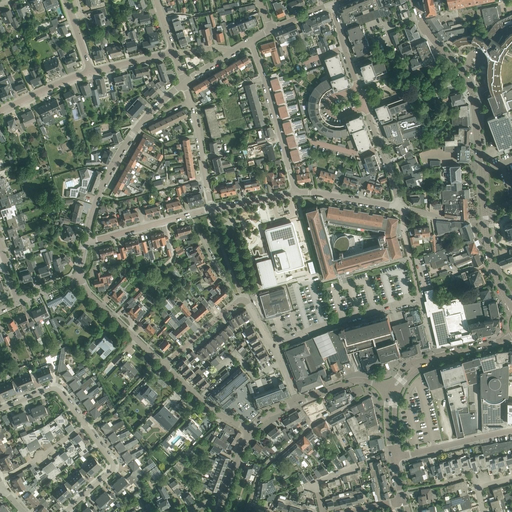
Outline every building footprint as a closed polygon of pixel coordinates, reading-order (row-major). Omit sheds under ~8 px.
[(38,3),(36,0),(33,0),(30,1),(33,9),(37,8),(39,12),(45,10),(42,2),(38,3)] [(45,0),(46,0),(43,2),(46,9),(57,5),(55,1),(57,1),(56,0),(45,0)] [(85,1),(86,5),(89,5),(90,5),(91,8),(91,9),(105,6),(104,2),(99,3),(98,0),(86,0),(86,1),(85,1)] [(137,4),(138,8),(141,7),(145,6),(143,0),(128,0),(129,3),(130,6),(133,5),(135,5),(137,4)] [(295,0),(294,1),(294,0),(288,3),(291,11),(298,8),(297,6),(305,3),(304,0),(295,0)] [(342,17),(343,22),(345,21),(353,18),(351,15),(353,14),(362,11),(363,15),(365,14),(369,12),(368,8),(373,6),(375,10),(376,10),(378,9),(375,0),(357,0),(354,1),(349,3),(349,4),(341,7),(341,9),(339,10),(342,17)] [(375,0),(378,9),(387,6),(389,9),(397,6),(397,5),(406,2),(405,0),(375,0)] [(423,0),(425,8),(426,14),(437,12),(436,9),(439,8),(440,8),(439,1),(442,2),(442,0),(423,0)] [(281,1),(278,3),(277,2),(273,4),(279,17),(285,15),(283,10),(287,9),(286,6),(284,6),(283,4),(282,5),(281,1)] [(408,7),(406,2),(397,5),(397,6),(399,10),(400,10),(401,12),(398,13),(401,19),(406,17),(406,16),(410,15),(408,9),(407,7),(408,7)] [(497,19),(500,18),(499,18),(496,5),(482,9),(485,25),(492,23),(493,23),(494,21),(495,20),(497,19)] [(25,6),(16,9),(17,11),(18,14),(19,16),(22,15),(23,16),(26,15),(25,14),(28,12),(25,6)] [(378,9),(381,16),(387,14),(387,16),(391,14),(389,9),(387,6),(378,9)] [(97,23),(100,22),(101,27),(106,25),(104,21),(103,15),(106,15),(104,8),(92,11),(93,16),(95,16),(97,23)] [(457,8),(440,11),(441,16),(449,14),(450,18),(459,16),(457,8)] [(4,12),(2,13),(4,17),(3,17),(5,24),(11,21),(14,28),(19,25),(18,22),(16,16),(13,18),(10,10),(8,10),(8,9),(3,11),(4,12)] [(150,23),(150,22),(148,14),(144,15),(143,11),(132,14),(134,22),(140,21),(141,24),(146,23),(150,23)] [(249,15),(250,16),(247,17),(251,26),(258,24),(257,20),(260,19),(257,12),(249,15)] [(333,20),(332,20),(329,13),(320,16),(323,24),(329,21),(331,26),(335,25),(333,20)] [(511,13),(511,15),(508,16),(504,18),(501,19),(498,21),(495,23),(493,26),(491,29),(503,26),(502,22),(503,21),(509,19),(510,18),(511,16),(511,13)] [(345,21),(348,28),(350,33),(348,34),(351,40),(353,44),(352,45),(355,51),(356,51),(358,56),(359,58),(371,54),(370,51),(368,46),(370,46),(367,39),(365,35),(366,35),(363,28),(362,29),(360,24),(367,21),(365,14),(363,15),(353,18),(345,21)] [(181,23),(178,16),(171,18),(174,25),(181,23)] [(436,16),(430,17),(425,19),(435,33),(443,27),(448,26),(446,23),(442,25),(436,16)] [(452,42),(452,43),(453,43),(454,43),(455,43),(456,45),(457,45),(457,46),(458,46),(459,46),(459,45),(461,44),(462,44),(463,43),(467,42),(470,42),(472,43),(473,43),(477,44),(480,46),(481,46),(482,47),(484,50),(485,51),(483,53),(486,56),(488,56),(487,58),(487,59),(486,62),(486,63),(486,64),(486,65),(486,66),(486,67),(486,68),(486,69),(486,70),(486,71),(486,72),(486,73),(486,74),(486,75),(486,76),(486,77),(486,78),(486,79),(486,80),(486,81),(486,82),(487,82),(487,83),(487,84),(487,85),(487,86),(487,87),(488,87),(489,89),(486,91),(484,93),(483,93),(483,94),(483,95),(483,96),(483,97),(483,98),(484,98),(484,99),(485,99),(486,99),(489,98),(490,100),(491,102),(491,104),(492,105),(495,113),(495,115),(488,118),(489,122),(490,121),(491,124),(492,126),(491,127),(492,130),(494,134),(495,134),(496,136),(497,139),(495,139),(497,143),(499,149),(500,149),(504,147),(505,151),(510,149),(509,148),(511,146),(511,118),(511,117),(509,111),(508,108),(511,107),(511,83),(511,84),(503,87),(502,86),(501,82),(501,77),(500,74),(500,72),(500,71),(500,67),(501,62),(504,54),(505,55),(506,52),(505,52),(507,49),(509,46),(510,44),(511,43),(511,42),(511,16),(510,18),(510,21),(504,22),(505,25),(503,26),(491,29),(483,39),(476,36),(470,35),(462,36),(457,38),(453,41),(452,41),(452,42)] [(241,20),(242,22),(241,22),(244,29),(251,26),(247,17),(241,20)] [(309,19),(310,21),(310,20),(313,30),(320,28),(319,25),(320,25),(316,17),(309,19)] [(57,18),(52,20),(51,20),(53,26),(54,26),(59,24),(57,18)] [(308,20),(302,23),(306,33),(313,30),(310,20),(310,21),(309,19),(308,20)] [(227,32),(227,29),(228,28),(231,35),(238,32),(235,25),(234,22),(226,25),(225,22),(222,23),(224,33),(227,32)] [(244,29),(241,22),(235,25),(238,32),(244,29)] [(182,26),(181,23),(174,25),(176,32),(185,29),(184,25),(182,26)] [(212,34),(211,27),(211,26),(210,23),(208,24),(204,24),(205,28),(201,29),(202,34),(205,44),(211,43),(210,39),(212,39),(211,34),(212,34)] [(415,23),(405,27),(410,41),(420,37),(415,23)] [(54,26),(56,31),(58,30),(61,36),(63,35),(68,33),(65,25),(60,26),(59,24),(54,26)] [(292,37),(293,40),(296,39),(299,38),(298,35),(299,34),(299,33),(298,31),(298,30),(297,28),(295,24),(288,27),(292,37)] [(443,27),(435,33),(440,41),(443,38),(445,41),(451,39),(459,36),(465,35),(464,28),(445,32),(444,30),(452,28),(451,28),(457,26),(457,24),(454,24),(449,26),(448,26),(443,27)] [(217,29),(217,33),(215,33),(217,41),(224,40),(221,25),(217,26),(217,29)] [(154,33),(152,26),(145,27),(147,34),(148,34),(149,40),(142,42),(143,49),(155,46),(154,43),(158,42),(157,39),(158,38),(157,32),(154,33)] [(331,33),(329,26),(324,27),(326,32),(323,33),(325,38),(328,37),(327,35),(331,33)] [(284,37),(283,38),(284,40),(285,40),(286,41),(288,40),(288,38),(292,37),(288,27),(281,30),(284,37)] [(185,29),(176,32),(178,39),(189,36),(188,36),(186,29),(185,29)] [(126,42),(125,39),(122,40),(123,48),(126,47),(128,51),(137,48),(134,38),(136,37),(134,30),(129,31),(130,32),(128,32),(127,34),(128,37),(130,38),(131,38),(132,41),(126,42)] [(284,37),(281,30),(275,33),(279,43),(282,41),(283,42),(286,41),(285,40),(284,40),(283,38),(284,37)] [(48,37),(47,34),(46,32),(36,36),(38,41),(48,37)] [(181,46),(188,44),(187,42),(190,41),(189,36),(178,39),(181,46)] [(99,37),(95,38),(96,45),(103,44),(103,43),(102,39),(99,40),(99,37)] [(305,37),(300,39),(302,47),(303,46),(303,48),(308,47),(305,38),(305,37)] [(436,60),(427,40),(416,45),(417,45),(411,47),(413,52),(414,51),(416,56),(419,55),(420,57),(416,59),(415,58),(410,60),(412,63),(411,64),(413,69),(423,65),(431,62),(436,60)] [(61,57),(65,56),(59,41),(55,42),(61,57)] [(261,45),(263,53),(271,51),(275,64),(280,62),(277,50),(274,41),(261,45)] [(401,43),(399,44),(396,45),(401,57),(413,52),(411,47),(410,44),(403,47),(401,43)] [(114,55),(117,55),(122,54),(120,45),(112,47),(112,46),(106,47),(107,53),(110,52),(111,57),(115,56),(114,55)] [(97,52),(93,53),(95,61),(104,59),(104,57),(103,54),(103,55),(102,52),(102,50),(97,51),(97,52)] [(74,52),(69,54),(70,58),(65,60),(68,66),(76,63),(75,60),(77,59),(75,56),(76,56),(74,52)] [(334,78),(331,79),(331,78),(331,77),(325,62),(323,63),(327,75),(328,78),(332,88),(334,87),(335,89),(338,88),(347,84),(347,83),(348,82),(348,83),(349,82),(346,75),(346,73),(345,73),(343,67),(340,60),(338,54),(336,54),(333,55),(333,54),(329,55),(325,57),(325,59),(327,59),(329,64),(331,71),(334,78)] [(252,65),(246,55),(241,59),(244,64),(246,67),(248,70),(250,69),(249,67),(252,65)] [(374,76),(376,75),(376,76),(377,75),(375,68),(373,64),(371,57),(362,60),(362,61),(364,64),(361,65),(362,68),(363,68),(363,69),(366,77),(367,77),(368,78),(374,76)] [(62,69),(59,62),(57,59),(44,64),(48,75),(62,69)] [(244,64),(241,59),(235,62),(239,67),(244,64)] [(387,71),(384,61),(378,62),(382,73),(387,71)] [(21,71),(27,68),(25,62),(18,65),(21,71)] [(158,74),(166,71),(165,69),(163,62),(160,63),(159,63),(157,64),(159,69),(157,69),(158,74)] [(239,67),(235,62),(230,65),(234,70),(239,67)] [(373,64),(375,68),(377,75),(382,73),(378,62),(373,64)] [(234,70),(230,65),(225,68),(228,74),(234,70)] [(149,73),(148,66),(141,67),(143,74),(146,73),(147,77),(150,76),(149,73)] [(143,74),(141,67),(135,69),(131,70),(132,70),(133,74),(134,73),(135,79),(133,79),(133,80),(137,79),(137,78),(140,77),(141,78),(141,77),(143,77),(144,77),(143,74)] [(228,74),(225,68),(219,71),(223,77),(228,74)] [(34,69),(30,71),(33,77),(29,79),(33,86),(42,83),(39,75),(37,75),(34,69)] [(168,76),(166,71),(158,74),(157,74),(159,79),(162,78),(163,81),(160,82),(160,81),(157,82),(155,84),(158,88),(159,88),(161,86),(165,85),(172,83),(170,79),(169,80),(168,76)] [(219,71),(214,74),(217,80),(218,80),(223,77),(219,71)] [(277,72),(271,74),(272,76),(270,76),(271,79),(270,79),(272,85),(273,85),(285,81),(285,80),(284,75),(279,77),(278,74),(277,74),(277,72)] [(214,74),(209,77),(212,83),(214,86),(216,89),(218,92),(221,90),(217,85),(220,83),(218,80),(217,80),(214,74)] [(114,77),(116,85),(121,84),(122,90),(129,89),(127,81),(127,79),(126,79),(127,80),(124,80),(123,75),(114,77)] [(212,83),(209,77),(203,81),(207,86),(212,83)] [(99,97),(104,96),(103,92),(106,91),(103,78),(96,80),(97,85),(99,93),(98,93),(99,97)] [(332,88),(328,78),(321,81),(327,90),(332,88)] [(22,79),(18,81),(19,85),(15,87),(18,93),(26,89),(23,82),(22,79)] [(285,81),(273,85),(272,85),(273,90),(274,90),(275,91),(283,89),(282,86),(292,83),(291,79),(285,80),(285,81)] [(204,92),(203,93),(206,97),(208,96),(206,92),(209,90),(207,86),(203,81),(198,84),(201,90),(202,89),(204,92)] [(327,90),(321,81),(315,87),(324,94),(327,90)] [(90,88),(88,83),(80,86),(82,91),(83,95),(89,92),(88,89),(90,88)] [(253,83),(251,84),(245,86),(247,92),(255,90),(254,88),(255,88),(253,83)] [(199,91),(203,98),(200,99),(203,104),(208,101),(206,97),(203,93),(204,92),(202,89),(201,90),(198,84),(193,87),(196,93),(199,91)] [(7,85),(4,86),(6,91),(1,93),(4,99),(12,95),(7,85)] [(321,98),(324,94),(315,87),(311,93),(321,98)] [(150,96),(152,98),(157,92),(153,88),(148,93),(146,91),(143,94),(148,98),(150,96)] [(92,90),(95,105),(99,104),(100,104),(99,97),(98,93),(97,89),(92,90)] [(283,89),(275,91),(275,93),(274,93),(276,98),(277,98),(294,93),(293,90),(283,92),(283,89)] [(68,92),(64,94),(67,101),(69,107),(73,105),(72,103),(72,102),(77,99),(76,97),(76,96),(73,90),(72,90),(73,90),(68,92)] [(255,93),(255,90),(247,92),(249,99),(257,97),(256,93),(255,93)] [(446,91),(440,93),(442,101),(448,99),(446,91)] [(449,99),(451,107),(454,106),(466,103),(463,91),(450,94),(451,98),(449,99)] [(309,101),(320,103),(321,98),(311,93),(308,92),(305,100),(309,101)] [(294,93),(277,98),(276,98),(277,104),(278,103),(278,105),(286,103),(286,100),(295,97),(294,93)] [(140,96),(132,104),(140,111),(141,110),(145,105),(140,101),(142,99),(140,96)] [(412,106),(408,96),(403,98),(407,108),(412,106)] [(258,101),(257,97),(249,99),(251,106),(258,104),(258,101)] [(407,108),(403,98),(398,99),(402,110),(407,108)] [(50,102),(51,102),(47,104),(53,115),(57,113),(57,111),(61,109),(60,108),(65,106),(63,103),(59,105),(56,99),(55,100),(54,99),(52,100),(52,101),(50,102)] [(402,110),(398,99),(393,101),(397,112),(402,110)] [(81,116),(86,115),(82,100),(77,102),(81,116)] [(397,112),(393,101),(388,103),(392,114),(397,112)] [(286,103),(278,105),(279,107),(278,107),(280,112),(298,107),(297,104),(287,106),(286,103)] [(395,121),(393,118),(392,114),(388,103),(386,103),(386,104),(379,107),(379,108),(378,109),(379,111),(380,114),(381,116),(381,117),(382,118),(381,118),(382,121),(385,120),(386,124),(395,121)] [(44,105),(38,108),(40,112),(43,118),(47,116),(48,118),(53,115),(47,104),(44,105)] [(140,111),(132,104),(126,111),(127,114),(128,115),(130,112),(135,117),(139,112),(140,111)] [(259,106),(258,104),(251,106),(253,113),(261,110),(260,106),(259,106)] [(459,109),(458,109),(458,115),(461,115),(470,114),(469,109),(469,104),(466,104),(460,105),(461,109),(459,109)] [(298,107),(280,112),(281,117),(282,117),(282,119),(290,117),(289,113),(299,111),(298,107)] [(320,113),(319,108),(309,109),(310,116),(320,113)] [(27,112),(27,113),(22,116),(25,123),(31,120),(32,121),(35,120),(31,110),(27,112)] [(186,116),(183,110),(177,112),(180,119),(183,117),(185,120),(187,119),(186,116)] [(262,115),(261,110),(253,113),(255,119),(260,118),(262,117),(261,115),(262,115)] [(180,119),(177,112),(171,115),(175,121),(180,119)] [(323,117),(320,113),(310,116),(314,123),(323,117)] [(453,125),(454,125),(464,125),(470,124),(470,114),(461,115),(458,115),(455,116),(455,117),(453,117),(452,117),(452,118),(452,119),(452,124),(453,124),(453,125)] [(175,121),(171,115),(166,118),(169,124),(175,121)] [(383,124),(389,140),(391,139),(397,143),(401,142),(409,140),(420,137),(427,135),(428,134),(423,118),(422,118),(421,117),(420,117),(417,115),(397,121),(395,121),(386,124),(383,124)] [(262,117),(260,118),(255,119),(257,126),(265,124),(264,120),(263,120),(262,117)] [(319,129),(326,121),(323,117),(314,123),(319,129)] [(348,123),(345,124),(349,134),(351,140),(354,147),(354,149),(357,148),(351,131),(353,130),(353,131),(356,137),(358,144),(360,149),(359,150),(360,152),(368,149),(368,148),(372,146),(370,140),(367,133),(365,126),(365,125),(364,125),(361,117),(360,118),(359,117),(350,120),(350,119),(349,120),(347,121),(348,123)] [(7,121),(8,123),(9,124),(7,125),(9,129),(9,130),(10,132),(11,132),(12,132),(13,132),(14,132),(15,131),(16,130),(16,129),(19,128),(21,133),(24,132),(22,127),(21,126),(20,123),(18,119),(15,120),(14,118),(7,121)] [(166,118),(160,121),(163,127),(169,124),(166,118)] [(291,118),(283,121),(283,122),(283,123),(284,128),(285,128),(302,123),(301,119),(292,122),(291,118)] [(163,127),(160,121),(154,124),(157,130),(161,128),(164,136),(167,135),(166,132),(163,127)] [(326,133),(330,123),(326,121),(319,129),(326,133)] [(302,123),(285,128),(284,128),(286,133),(287,135),(295,133),(294,129),(303,127),(302,123)] [(333,135),(335,125),(330,123),(326,133),(333,135)] [(157,130),(154,124),(149,126),(152,133),(152,132),(153,135),(156,134),(155,131),(157,130)] [(349,134),(345,124),(340,125),(341,136),(349,134)] [(261,130),(262,134),(265,133),(266,137),(272,135),(270,127),(264,128),(264,129),(261,130)] [(459,133),(454,133),(454,139),(444,140),(445,145),(460,144),(460,143),(470,143),(470,128),(459,127),(459,133)] [(101,135),(97,136),(99,142),(103,141),(103,140),(113,137),(115,143),(122,140),(119,131),(117,132),(112,133),(111,132),(101,135)] [(295,133),(287,135),(287,136),(286,137),(288,142),(289,142),(306,137),(305,133),(296,136),(295,133)] [(427,135),(420,137),(421,143),(429,142),(427,135)] [(142,143),(149,147),(150,145),(147,143),(149,140),(153,142),(154,139),(148,136),(146,138),(143,136),(140,142),(142,143)] [(306,137),(289,142),(288,142),(289,147),(290,147),(290,149),(298,146),(298,143),(307,141),(306,137)] [(183,143),(176,144),(176,145),(177,147),(188,145),(190,145),(189,139),(182,140),(183,143)] [(216,141),(209,142),(211,152),(217,151),(216,144),(221,143),(221,139),(215,139),(216,141)] [(412,155),(411,151),(409,152),(407,146),(409,145),(410,144),(409,140),(401,142),(402,144),(400,144),(396,146),(399,156),(401,155),(403,154),(405,158),(410,156),(412,155)] [(151,151),(152,149),(149,147),(142,143),(140,142),(137,147),(139,149),(142,151),(146,152),(148,149),(151,151)] [(470,143),(460,143),(460,144),(445,145),(445,151),(455,151),(455,150),(457,150),(457,161),(469,161),(470,143)] [(262,148),(263,151),(267,150),(269,159),(275,158),(272,145),(266,146),(266,147),(262,148)] [(298,146),(290,149),(291,150),(290,150),(292,156),(312,150),(311,147),(299,150),(298,146)] [(137,147),(134,153),(136,154),(139,156),(141,154),(142,151),(139,149),(137,147)] [(109,160),(113,152),(107,150),(107,151),(103,150),(101,151),(101,149),(92,152),(92,154),(94,155),(94,159),(86,160),(85,165),(92,165),(98,164),(100,164),(100,163),(101,163),(101,159),(98,159),(97,154),(99,154),(100,154),(101,153),(103,154),(101,158),(104,159),(103,161),(108,163),(108,161),(108,159),(109,160)] [(312,150),(292,156),(293,161),(294,161),(294,163),(302,161),(301,157),(312,154),(312,150)] [(185,156),(175,157),(176,159),(178,159),(190,158),(192,157),(191,151),(189,151),(184,152),(185,156)] [(144,161),(145,159),(143,158),(139,156),(136,154),(134,153),(131,158),(133,159),(136,161),(138,159),(141,161),(142,160),(144,161)] [(377,159),(375,153),(364,157),(366,163),(377,159)] [(221,162),(220,157),(212,159),(214,166),(229,162),(229,160),(221,162)] [(407,164),(401,165),(403,169),(404,173),(409,172),(409,173),(409,172),(410,173),(414,172),(412,166),(418,164),(416,157),(408,160),(409,164),(408,164),(407,164)] [(133,167),(136,169),(138,166),(135,164),(136,161),(133,159),(131,158),(128,164),(130,165),(133,167)] [(379,164),(377,159),(366,163),(368,168),(379,164)] [(229,162),(214,166),(216,173),(223,171),(222,167),(230,165),(229,162)] [(308,167),(305,167),(303,166),(302,166),(303,173),(305,181),(311,180),(310,172),(309,172),(309,170),(313,169),(312,167),(313,167),(312,163),(308,164),(308,167)] [(317,173),(317,172),(320,173),(319,178),(326,180),(328,172),(321,170),(316,169),(316,166),(315,163),(312,163),(313,167),(312,167),(313,169),(314,174),(317,173)] [(136,169),(133,167),(130,165),(128,164),(125,169),(127,170),(130,172),(132,169),(135,171),(136,171),(139,172),(139,171),(140,170),(136,169)] [(379,164),(368,168),(370,173),(380,169),(379,164)] [(460,164),(442,165),(444,167),(445,171),(448,171),(449,172),(448,173),(449,176),(450,177),(451,176),(452,183),(452,189),(462,189),(462,180),(460,164)] [(70,190),(70,196),(77,197),(79,198),(84,200),(86,194),(87,190),(94,193),(97,185),(100,177),(100,178),(102,173),(98,171),(94,170),(94,171),(88,169),(88,168),(87,167),(81,170),(79,170),(82,179),(82,186),(81,186),(80,186),(80,187),(79,187),(79,188),(78,188),(71,188),(70,188),(70,190)] [(334,170),(329,168),(328,172),(326,180),(333,182),(334,177),(339,179),(341,172),(342,168),(339,168),(338,172),(337,172),(337,174),(333,173),(334,170)] [(127,178),(130,172),(127,170),(125,169),(121,175),(124,176),(127,178)] [(296,169),(297,174),(298,182),(305,181),(303,173),(300,174),(299,169),(296,169)] [(266,173),(267,178),(271,178),(272,187),(279,186),(276,174),(274,175),(273,172),(266,173)] [(278,178),(278,174),(276,174),(279,186),(285,185),(284,177),(283,172),(279,172),(280,177),(278,178)] [(341,172),(339,179),(344,180),(343,184),(350,186),(352,178),(344,176),(345,173),(341,172)] [(412,178),(406,180),(407,184),(408,188),(413,187),(414,187),(414,188),(419,187),(417,180),(423,179),(420,172),(412,175),(413,179),(412,179),(412,178)] [(129,182),(130,182),(131,180),(130,180),(127,178),(124,176),(121,175),(119,180),(124,183),(128,185),(129,182)] [(358,177),(352,175),(352,178),(350,186),(357,188),(358,184),(363,185),(365,177),(361,176),(361,178),(360,181),(357,180),(358,177)] [(367,179),(369,175),(365,177),(363,185),(367,186),(366,190),(373,192),(376,183),(376,182),(371,181),(371,183),(367,182),(367,179)] [(0,184),(2,184),(3,187),(5,187),(9,185),(8,181),(7,181),(6,176),(4,177),(0,178),(0,184)] [(241,176),(237,177),(238,177),(237,177),(239,187),(244,186),(245,191),(252,189),(250,181),(242,183),(241,176)] [(233,185),(232,182),(226,183),(227,186),(226,186),(228,194),(235,193),(235,188),(239,187),(237,177),(234,178),(235,184),(233,185)] [(163,186),(162,179),(153,182),(155,188),(163,186)] [(124,190),(126,188),(126,187),(123,186),(124,183),(119,180),(115,185),(118,186),(121,188),(124,190)] [(259,188),(258,180),(250,181),(252,189),(259,188)] [(380,186),(380,183),(376,183),(373,192),(380,194),(382,186),(380,186)] [(115,185),(112,191),(118,194),(121,188),(118,186),(115,185)] [(213,189),(214,192),(220,191),(221,195),(228,194),(226,186),(220,187),(220,188),(213,189)] [(0,194),(2,194),(3,197),(1,198),(12,194),(11,190),(6,191),(5,187),(3,187),(0,188),(0,194)] [(446,190),(442,190),(443,198),(442,203),(446,204),(454,204),(465,204),(468,204),(467,197),(470,197),(469,188),(462,189),(452,189),(446,190)] [(193,193),(193,195),(195,203),(203,201),(200,193),(199,191),(194,193),(193,193)] [(182,193),(181,193),(182,194),(183,198),(187,197),(189,205),(195,203),(193,195),(193,193),(189,194),(188,193),(186,193),(186,192),(182,193)] [(12,194),(1,198),(0,198),(3,208),(11,206),(9,199),(15,197),(14,194),(12,194)] [(415,204),(417,204),(418,203),(420,203),(420,199),(423,199),(423,194),(410,195),(410,201),(412,201),(412,203),(415,203),(415,204)] [(175,198),(176,201),(173,202),(174,209),(181,207),(178,197),(175,198)] [(173,202),(169,203),(168,200),(165,200),(168,210),(174,209),(173,202)] [(154,203),(155,206),(151,207),(153,214),(160,213),(157,202),(154,203)] [(83,205),(76,203),(75,209),(73,209),(72,211),(81,213),(83,205)] [(468,204),(465,204),(454,204),(446,204),(445,212),(454,214),(460,213),(459,211),(468,210),(468,204)] [(14,205),(11,206),(3,208),(1,209),(4,219),(12,217),(10,210),(16,208),(14,205)] [(151,207),(148,208),(147,205),(144,206),(147,216),(153,214),(151,207)] [(354,212),(354,210),(344,208),(344,210),(339,209),(339,207),(329,206),(329,207),(323,206),(320,207),(320,208),(318,208),(317,206),(307,209),(307,210),(305,211),(307,216),(309,215),(310,222),(308,222),(311,231),(313,231),(315,237),(312,237),(315,246),(317,246),(319,251),(316,252),(320,263),(322,263),(324,271),(322,272),(323,277),(341,272),(342,271),(343,270),(345,270),(345,271),(404,255),(403,250),(401,250),(399,246),(402,245),(400,240),(398,240),(397,235),(396,232),(398,219),(388,217),(383,217),(383,215),(373,213),(373,215),(368,214),(369,213),(358,211),(358,212),(354,212)] [(118,209),(120,216),(124,215),(126,222),(132,220),(131,213),(129,209),(123,211),(122,208),(118,209)] [(133,209),(134,212),(131,213),(132,220),(139,218),(136,208),(133,209)] [(444,217),(454,219),(460,219),(468,218),(468,210),(459,211),(460,213),(454,214),(445,212),(444,217)] [(72,211),(72,214),(73,214),(72,220),(79,222),(81,213),(72,211)] [(7,219),(10,228),(23,224),(20,214),(4,219),(4,220),(7,219)] [(112,214),(113,218),(109,219),(111,226),(118,224),(117,219),(115,214),(112,214)] [(101,221),(102,223),(104,223),(105,227),(111,226),(109,219),(106,219),(105,216),(102,217),(103,221),(101,221)] [(464,225),(463,222),(454,222),(451,223),(450,222),(436,221),(436,223),(437,229),(438,234),(438,236),(439,235),(438,235),(443,233),(443,234),(448,232),(453,230),(453,231),(459,228),(462,235),(463,235),(464,234),(467,240),(473,238),(475,238),(470,224),(464,225)] [(269,254),(255,258),(262,286),(263,286),(263,287),(264,287),(293,279),(292,276),(286,277),(284,269),(302,264),(303,264),(303,263),(292,223),(292,222),(291,222),(266,229),(266,230),(265,230),(269,245),(266,246),(267,246),(269,254)] [(23,224),(10,228),(7,229),(10,240),(13,239),(19,237),(16,230),(25,227),(23,224)] [(64,225),(62,233),(65,234),(64,240),(69,242),(70,238),(74,240),(76,231),(69,230),(70,226),(64,225)] [(191,232),(189,225),(183,227),(185,234),(186,238),(193,234),(191,232)] [(177,229),(177,231),(178,234),(175,235),(176,238),(180,237),(179,235),(185,234),(183,227),(177,229)] [(422,227),(415,228),(416,236),(416,237),(414,237),(414,236),(410,237),(412,245),(418,244),(418,240),(423,239),(422,227)] [(430,235),(429,227),(422,227),(423,239),(427,239),(427,240),(430,240),(430,235)] [(164,232),(157,234),(159,241),(160,245),(166,243),(169,243),(169,239),(168,240),(168,237),(165,237),(164,232)] [(30,233),(19,237),(13,239),(16,248),(28,245),(31,244),(29,237),(31,236),(30,233)] [(152,239),(148,240),(150,248),(160,245),(159,241),(157,234),(151,236),(152,239)] [(459,243),(455,245),(449,247),(442,249),(437,251),(432,253),(429,254),(424,255),(426,264),(431,262),(449,256),(450,257),(468,251),(468,250),(469,249),(476,246),(473,238),(467,240),(459,243)] [(139,243),(138,239),(131,241),(134,251),(134,252),(143,250),(143,252),(148,251),(147,247),(145,241),(141,242),(141,243),(139,243)] [(126,248),(124,248),(124,247),(119,248),(121,253),(122,258),(123,260),(125,259),(124,257),(126,257),(125,252),(128,251),(128,252),(134,251),(131,241),(125,243),(126,248)] [(28,245),(16,248),(14,249),(17,259),(25,257),(23,250),(29,248),(34,246),(33,243),(31,244),(28,245)] [(201,251),(199,245),(194,247),(193,245),(186,248),(187,251),(190,250),(193,255),(195,254),(201,251)] [(113,251),(112,246),(105,248),(107,254),(113,253),(113,254),(117,254),(116,251),(113,251)] [(469,249),(468,250),(468,251),(450,257),(451,262),(455,261),(465,258),(465,257),(479,252),(476,246),(469,249)] [(99,250),(101,259),(98,260),(99,267),(105,266),(103,259),(105,259),(104,255),(107,254),(105,248),(99,250)] [(503,260),(499,261),(502,268),(511,264),(511,248),(510,249),(511,257),(507,258),(506,257),(503,258),(503,260)] [(204,257),(201,251),(195,254),(193,255),(192,256),(195,262),(194,263),(189,265),(191,270),(205,263),(204,260),(203,261),(202,258),(204,257)] [(483,263),(479,252),(465,257),(465,258),(455,261),(457,266),(469,261),(469,263),(471,262),(473,266),(475,266),(479,265),(483,263)] [(63,259),(61,259),(60,257),(53,259),(56,271),(64,269),(62,265),(67,262),(68,263),(70,260),(65,256),(63,258),(63,259)] [(436,266),(437,267),(451,262),(450,257),(449,256),(435,261),(436,266)] [(24,281),(25,281),(25,282),(28,281),(28,280),(32,279),(30,272),(34,271),(33,267),(33,266),(29,257),(25,258),(28,266),(27,266),(28,269),(25,270),(24,269),(19,271),(21,275),(22,275),(24,281)] [(50,273),(49,268),(48,265),(38,268),(41,276),(50,273)] [(177,279),(181,275),(172,265),(168,269),(177,279)] [(204,267),(201,269),(202,272),(204,271),(207,276),(213,272),(210,267),(205,269),(204,267)] [(464,279),(470,277),(473,285),(478,283),(479,286),(484,284),(479,270),(469,274),(468,270),(462,273),(464,279)] [(111,276),(111,272),(102,274),(102,272),(96,273),(97,276),(98,275),(99,279),(94,280),(95,286),(98,286),(99,291),(105,290),(104,285),(109,284),(107,277),(110,277),(111,276)] [(213,272),(207,276),(210,281),(208,282),(210,285),(213,283),(212,281),(216,278),(213,272)] [(144,286),(145,284),(138,278),(136,279),(144,286)] [(110,296),(117,302),(117,301),(120,304),(128,297),(118,287),(123,281),(121,279),(111,288),(113,290),(114,289),(116,291),(115,292),(115,291),(110,296)] [(217,287),(214,290),(217,293),(221,297),(222,298),(222,299),(224,297),(225,297),(226,298),(228,296),(227,295),(228,294),(227,292),(223,288),(220,291),(217,287)] [(211,298),(208,301),(209,303),(212,307),(215,304),(214,304),(215,303),(216,304),(222,299),(222,298),(221,297),(217,293),(214,290),(212,288),(209,291),(213,295),(210,297),(211,298)] [(266,316),(290,309),(284,288),(270,292),(269,293),(269,291),(264,292),(265,294),(260,295),(266,316)] [(132,296),(127,302),(129,304),(130,304),(133,301),(135,299),(142,292),(139,289),(137,291),(132,296)] [(433,289),(425,291),(427,300),(431,315),(434,330),(438,347),(461,342),(469,340),(472,340),(475,339),(474,332),(470,332),(463,304),(462,300),(462,297),(437,303),(433,289)] [(480,291),(480,292),(475,293),(477,301),(480,300),(486,298),(491,297),(490,293),(490,292),(490,290),(489,290),(489,289),(486,290),(485,290),(480,291)] [(51,301),(53,306),(63,301),(68,306),(71,304),(73,302),(76,298),(69,291),(67,293),(64,296),(63,296),(63,295),(62,296),(54,300),(54,299),(51,301)] [(202,296),(201,294),(197,298),(203,305),(198,310),(203,316),(209,311),(205,306),(208,304),(203,299),(201,297),(202,296)] [(498,308),(496,298),(491,299),(482,301),(484,310),(498,308)] [(129,304),(126,307),(129,310),(127,312),(134,318),(138,321),(141,317),(145,312),(141,308),(138,304),(137,305),(133,301),(130,304),(129,304)] [(468,303),(463,304),(470,332),(474,332),(475,339),(498,334),(500,331),(500,318),(486,319),(485,316),(484,312),(482,312),(480,301),(475,302),(475,303),(468,303)] [(183,304),(179,307),(187,317),(191,313),(183,304)] [(193,309),(192,309),(195,313),(192,315),(197,321),(203,316),(198,310),(195,307),(193,304),(191,306),(193,309)] [(50,318),(44,306),(38,309),(42,318),(46,316),(47,319),(50,318)] [(484,312),(485,316),(486,319),(500,318),(500,315),(498,308),(484,310),(484,312)] [(34,316),(37,324),(40,323),(39,320),(42,318),(38,309),(32,312),(34,316)] [(240,314),(240,313),(244,321),(248,319),(249,321),(252,320),(246,309),(240,313),(240,314)] [(411,320),(408,321),(416,352),(429,349),(430,348),(429,342),(427,342),(423,323),(422,324),(418,309),(411,311),(414,322),(412,322),(411,320)] [(75,322),(78,325),(81,321),(86,326),(92,320),(84,312),(78,319),(75,322)] [(188,319),(187,319),(184,316),(179,321),(171,312),(168,314),(171,317),(171,318),(184,332),(190,327),(189,327),(192,324),(189,321),(188,319)] [(234,317),(235,317),(239,324),(242,322),(246,329),(248,327),(244,321),(240,313),(240,314),(238,314),(234,316),(234,317)] [(31,325),(26,314),(17,318),(22,329),(31,325)] [(399,346),(397,339),(394,340),(387,314),(370,319),(363,321),(338,328),(345,346),(346,349),(347,353),(369,347),(375,345),(376,347),(382,363),(400,357),(401,357),(399,350),(402,349),(401,347),(399,346)] [(68,324),(73,319),(70,316),(64,321),(68,324)] [(232,317),(228,319),(231,323),(227,326),(232,331),(234,330),(233,327),(236,325),(238,328),(240,326),(239,324),(235,317),(234,317),(233,318),(232,317)] [(184,332),(171,318),(168,320),(176,329),(173,331),(172,330),(169,333),(174,339),(177,336),(178,337),(184,332)] [(55,321),(58,327),(58,328),(63,322),(61,320),(58,319),(55,321)] [(22,336),(20,332),(18,328),(18,327),(16,323),(15,324),(13,320),(7,323),(11,331),(14,329),(16,334),(15,335),(17,339),(22,336)] [(395,333),(397,339),(399,346),(401,347),(402,349),(404,356),(403,356),(416,352),(408,321),(408,320),(392,325),(395,333)] [(157,327),(155,325),(152,327),(149,324),(148,325),(145,327),(144,328),(151,335),(152,334),(154,331),(156,333),(160,329),(159,327),(157,327)] [(224,329),(223,330),(222,330),(227,337),(229,339),(230,339),(232,337),(230,335),(233,332),(232,331),(227,326),(227,325),(224,328),(224,329)] [(244,331),(241,333),(246,340),(249,339),(248,339),(256,335),(255,334),(254,333),(255,332),(251,326),(248,327),(246,329),(243,330),(244,331)] [(43,342),(40,336),(40,337),(36,328),(32,330),(35,339),(37,338),(37,339),(35,340),(37,343),(39,343),(39,344),(43,342)] [(165,336),(167,333),(162,328),(155,334),(158,337),(162,333),(165,336)] [(327,355),(327,356),(337,352),(343,364),(350,361),(349,358),(347,353),(346,349),(345,346),(338,328),(327,331),(313,337),(315,341),(323,357),(327,355)] [(219,333),(218,334),(217,335),(223,341),(222,341),(224,343),(227,341),(225,339),(227,337),(222,330),(223,330),(222,330),(219,333)] [(213,339),(212,339),(218,345),(217,345),(220,348),(222,346),(220,343),(222,341),(223,341),(217,335),(218,334),(217,334),(214,337),(214,338),(213,339)] [(248,339),(249,339),(250,342),(248,344),(249,346),(252,345),(252,344),(259,340),(258,338),(256,334),(255,334),(256,335),(248,339)] [(8,335),(4,337),(7,345),(10,353),(14,351),(13,349),(12,347),(13,347),(11,343),(12,343),(8,335)] [(98,343),(105,350),(102,353),(105,356),(112,349),(115,346),(105,336),(98,343)] [(313,337),(305,341),(316,365),(319,364),(325,361),(323,357),(313,337)] [(209,342),(208,343),(207,343),(213,349),(213,350),(216,353),(218,351),(215,348),(217,345),(218,345),(212,339),(213,339),(212,338),(209,341),(209,342)] [(160,346),(164,351),(171,344),(167,341),(165,339),(159,345),(160,346)] [(252,345),(254,348),(251,349),(252,352),(255,350),(262,346),(261,344),(262,344),(259,340),(252,344),(252,345)] [(316,365),(305,341),(305,340),(286,348),(286,349),(286,350),(285,350),(296,379),(297,379),(297,380),(296,381),(301,394),(324,385),(320,374),(320,375),(318,370),(316,365)] [(92,350),(96,346),(92,342),(88,347),(92,350)] [(203,347),(202,348),(208,354),(210,356),(212,354),(210,352),(213,350),(213,349),(207,343),(208,343),(207,343),(204,346),(203,347)] [(66,351),(69,348),(67,346),(62,348),(58,370),(61,375),(62,374),(67,381),(73,376),(68,370),(69,369),(64,362),(66,351)] [(255,350),(257,353),(254,355),(256,357),(258,356),(265,352),(264,350),(265,350),(263,346),(262,346),(255,350)] [(198,352),(204,359),(203,359),(205,360),(207,359),(205,356),(208,354),(202,348),(203,347),(202,347),(197,351),(198,352)] [(380,358),(376,347),(370,349),(363,351),(363,352),(359,353),(361,358),(360,358),(363,367),(364,369),(365,369),(366,371),(381,366),(381,363),(380,358)] [(497,360),(509,359),(509,350),(496,351),(497,360)] [(266,351),(265,352),(263,353),(258,356),(256,357),(259,363),(269,357),(266,351)] [(509,372),(509,359),(497,360),(496,351),(495,351),(494,352),(489,353),(481,355),(480,356),(484,371),(480,372),(481,381),(481,396),(482,427),(482,432),(486,431),(485,431),(486,426),(489,426),(494,426),(503,426),(507,426),(508,426),(508,421),(508,402),(508,396),(509,396),(509,384),(509,381),(509,372)] [(195,354),(196,356),(197,356),(201,361),(203,359),(204,359),(198,352),(195,354)] [(337,352),(327,356),(334,372),(331,373),(333,379),(334,381),(343,377),(344,377),(344,376),(343,374),(342,373),(341,374),(340,370),(343,369),(344,367),(343,364),(337,352)] [(123,369),(122,370),(125,374),(127,372),(127,373),(131,376),(137,370),(127,360),(124,363),(121,360),(122,359),(118,355),(112,361),(116,365),(118,363),(119,364),(120,363),(121,365),(120,366),(123,369)] [(180,362),(176,365),(179,369),(179,368),(181,370),(187,364),(190,362),(185,356),(179,361),(180,362)] [(480,356),(463,361),(465,371),(468,382),(469,384),(473,383),(481,381),(480,372),(484,371),(480,356)] [(463,361),(440,367),(445,385),(450,406),(457,438),(461,437),(456,413),(468,412),(468,398),(467,384),(469,384),(468,382),(465,371),(463,361)] [(48,366),(49,367),(42,370),(47,380),(49,379),(52,377),(50,374),(52,374),(51,372),(54,371),(53,367),(52,364),(48,366)] [(187,364),(181,370),(180,370),(183,374),(184,373),(185,375),(192,369),(194,367),(192,365),(190,367),(187,364)] [(333,379),(331,373),(327,375),(323,366),(321,367),(319,364),(316,365),(318,370),(320,375),(320,374),(322,373),(325,380),(326,380),(328,383),(334,381),(333,379)] [(250,378),(246,373),(240,367),(231,375),(229,375),(229,373),(227,371),(225,372),(225,374),(222,377),(221,376),(214,381),(215,382),(209,387),(212,391),(212,392),(210,393),(209,393),(207,394),(208,395),(207,396),(212,401),(216,404),(218,402),(222,407),(230,399),(230,400),(231,400),(235,396),(235,395),(237,395),(237,393),(235,393),(235,392),(250,378)] [(435,368),(436,371),(440,386),(445,385),(440,367),(435,368)] [(84,368),(73,376),(67,381),(66,381),(69,386),(70,385),(74,390),(80,386),(76,381),(86,371),(84,368)] [(194,372),(192,369),(185,375),(189,380),(192,377),(194,380),(201,374),(203,372),(199,368),(194,372)] [(436,371),(435,368),(424,372),(429,384),(430,389),(431,389),(439,387),(440,386),(436,371)] [(42,370),(36,372),(36,371),(33,372),(35,379),(38,378),(39,379),(40,378),(41,382),(44,381),(47,380),(42,370)] [(30,373),(30,374),(24,377),(28,387),(31,386),(33,385),(31,382),(33,381),(33,380),(35,379),(33,372),(30,373)] [(203,377),(201,374),(194,380),(197,383),(199,385),(205,379),(205,380),(207,377),(206,375),(203,377)] [(24,377),(17,380),(17,379),(14,380),(17,386),(20,385),(20,386),(22,386),(23,389),(25,388),(28,387),(24,377)] [(91,377),(80,386),(74,390),(73,391),(76,395),(77,394),(81,399),(87,395),(83,390),(93,380),(91,377)] [(199,385),(198,385),(203,390),(212,382),(210,381),(208,383),(205,380),(205,379),(199,385)] [(11,381),(12,382),(5,385),(10,395),(12,394),(15,392),(13,389),(15,389),(14,388),(17,386),(14,380),(11,381)] [(2,394),(3,393),(4,397),(7,396),(10,395),(5,385),(0,386),(0,393),(1,393),(2,394)] [(286,386),(252,399),(256,409),(290,396),(286,386)] [(98,387),(87,395),(81,399),(80,400),(83,405),(84,404),(88,409),(94,404),(90,400),(100,390),(98,387)] [(149,387),(143,393),(140,391),(135,396),(141,401),(144,397),(145,397),(146,396),(151,401),(157,394),(149,387)] [(331,404),(327,406),(328,408),(331,413),(351,403),(350,400),(351,399),(352,397),(351,396),(350,395),(349,394),(348,394),(347,395),(345,390),(341,391),(332,395),(332,396),(331,396),(328,398),(331,404)] [(107,394),(94,404),(88,409),(87,409),(90,414),(91,413),(95,418),(101,414),(97,409),(106,400),(108,403),(111,406),(109,407),(110,409),(114,406),(111,402),(107,394)] [(359,415),(356,417),(359,424),(364,422),(367,428),(368,435),(369,439),(375,438),(374,434),(380,432),(371,397),(359,403),(351,407),(354,414),(358,412),(359,415)] [(308,409),(305,410),(308,416),(310,415),(311,415),(325,410),(325,409),(328,408),(327,406),(324,407),(322,400),(307,406),(308,409)] [(43,404),(40,405),(37,406),(41,416),(48,414),(48,415),(51,413),(48,407),(45,408),(45,407),(43,407),(43,404)] [(32,409),(34,411),(32,412),(32,413),(30,414),(32,421),(35,420),(35,419),(41,416),(37,406),(34,407),(32,409)] [(155,417),(159,421),(160,420),(168,428),(177,419),(163,406),(159,410),(160,411),(155,417)] [(301,411),(300,410),(298,412),(297,412),(296,410),(288,415),(289,417),(290,416),(294,424),(295,426),(296,427),(298,429),(299,431),(304,427),(303,426),(308,423),(306,419),(301,411)] [(24,412),(21,412),(19,413),(23,424),(29,421),(30,422),(32,421),(30,414),(27,415),(27,414),(25,415),(24,412)] [(343,421),(348,432),(352,430),(347,419),(343,412),(338,415),(341,420),(342,419),(343,421)] [(14,420),(14,421),(11,422),(14,429),(17,427),(16,426),(23,424),(19,413),(16,415),(13,416),(15,419),(14,420)] [(64,418),(61,414),(54,419),(58,424),(60,427),(62,425),(61,424),(63,423),(66,427),(65,428),(69,432),(74,428),(71,424),(70,424),(65,418),(64,418)] [(289,417),(284,420),(288,428),(294,424),(290,416),(289,417)] [(359,424),(356,417),(353,418),(352,416),(347,419),(352,430),(358,442),(369,439),(368,435),(367,428),(364,422),(359,424)] [(332,424),(333,426),(335,425),(341,435),(344,434),(342,429),(339,423),(335,417),(329,420),(332,424)] [(101,426),(104,431),(103,432),(107,437),(108,436),(114,431),(123,424),(125,423),(122,420),(110,426),(107,422),(101,426)] [(192,435),(195,438),(202,431),(192,422),(191,420),(184,427),(188,431),(191,434),(192,435)] [(331,431),(328,425),(326,422),(326,421),(319,424),(317,425),(313,428),(316,432),(318,437),(322,436),(325,440),(327,439),(329,438),(327,435),(329,434),(329,432),(331,431)] [(49,429),(51,428),(48,423),(42,428),(45,434),(46,434),(49,440),(49,439),(54,437),(53,435),(56,433),(56,435),(59,433),(60,434),(63,431),(60,427),(58,424),(55,426),(56,427),(51,431),(49,429)] [(226,424),(223,423),(221,427),(225,430),(220,438),(217,436),(213,442),(224,449),(225,450),(229,444),(229,443),(230,442),(234,445),(236,441),(237,442),(238,439),(241,433),(226,424)] [(285,434),(282,430),(280,428),(278,429),(276,426),(269,432),(267,434),(267,436),(268,438),(270,438),(272,437),(274,439),(277,436),(278,438),(282,435),(283,435),(287,441),(290,439),(287,434),(286,433),(285,434)] [(46,443),(50,441),(49,439),(49,440),(46,434),(45,434),(42,428),(34,431),(28,434),(35,447),(40,445),(40,444),(42,442),(43,444),(46,442),(46,443)] [(108,436),(111,441),(110,441),(114,446),(115,445),(121,441),(132,433),(129,429),(117,436),(114,431),(108,436)] [(142,430),(139,430),(137,429),(133,433),(139,440),(142,437),(142,430)] [(206,437),(209,440),(213,434),(215,432),(212,430),(206,437)] [(315,433),(312,430),(305,435),(313,444),(316,441),(314,440),(317,437),(316,436),(316,435),(315,433)] [(28,445),(23,449),(22,447),(19,449),(23,457),(27,454),(26,453),(29,452),(28,451),(30,449),(31,450),(35,447),(28,434),(21,436),(25,443),(26,442),(28,445)] [(77,442),(80,446),(78,447),(78,446),(75,448),(77,451),(81,456),(83,455),(88,451),(85,446),(85,445),(81,439),(82,439),(78,434),(73,438),(76,443),(77,442)] [(169,444),(167,442),(165,440),(168,438),(169,440),(171,437),(169,435),(162,443),(166,447),(169,444)] [(304,444),(305,443),(307,445),(306,446),(312,452),(314,455),(316,454),(316,452),(314,450),(309,444),(311,442),(308,439),(305,436),(301,439),(302,441),(304,444)] [(370,441),(371,445),(375,444),(377,449),(383,447),(381,438),(376,439),(374,440),(375,440),(370,441)] [(115,445),(118,450),(117,451),(121,455),(122,454),(127,450),(128,450),(139,442),(136,439),(124,445),(121,441),(115,445)] [(300,446),(302,450),(304,448),(309,454),(312,452),(306,446),(307,445),(305,443),(304,444),(302,441),(301,439),(296,443),(300,446)] [(482,445),(481,445),(484,456),(511,447),(511,440),(510,441),(504,443),(504,442),(498,444),(498,443),(492,445),(491,444),(482,447),(482,445)] [(257,442),(252,447),(254,448),(255,449),(253,452),(257,455),(262,450),(265,453),(267,450),(270,452),(271,453),(272,454),(275,452),(272,448),(271,448),(267,443),(264,447),(261,444),(260,444),(257,442)] [(0,451),(5,449),(6,452),(11,450),(12,449),(10,445),(8,447),(7,445),(5,446),(3,443),(0,444),(0,451)] [(296,443),(292,446),(300,455),(303,452),(300,448),(296,443)] [(65,451),(61,455),(60,455),(65,460),(64,461),(68,466),(74,461),(71,458),(70,458),(68,456),(74,452),(75,453),(77,451),(75,448),(72,444),(69,446),(70,447),(67,449),(68,450),(66,452),(65,451)] [(289,449),(294,454),(295,456),(299,459),(299,458),(301,456),(300,455),(292,446),(289,449)] [(359,457),(359,458),(360,461),(366,458),(360,447),(355,450),(359,457)] [(122,454),(125,459),(124,460),(128,465),(129,464),(128,464),(134,459),(146,451),(143,448),(131,454),(128,450),(127,450),(122,454)] [(353,463),(357,461),(351,448),(346,451),(353,463)] [(291,456),(293,458),(293,457),(301,466),(303,464),(302,462),(299,458),(299,459),(295,456),(294,454),(289,449),(286,452),(290,457),(291,456)] [(6,456),(0,458),(0,459),(0,460),(0,461),(2,465),(10,460),(9,457),(13,455),(11,450),(6,452),(5,453),(6,456)] [(286,452),(278,459),(281,462),(282,464),(287,459),(292,465),(294,463),(290,457),(286,452)] [(54,459),(55,460),(52,462),(52,461),(47,465),(56,476),(61,471),(58,468),(57,468),(55,466),(61,461),(62,463),(64,461),(65,460),(60,455),(61,455),(60,453),(56,456),(57,457),(54,459)] [(218,463),(226,467),(229,458),(221,455),(219,459),(215,457),(215,460),(214,462),(217,464),(218,463)] [(479,458),(479,455),(475,456),(476,459),(478,465),(481,464),(482,466),(481,466),(481,467),(482,467),(482,468),(487,467),(486,460),(485,456),(479,458)] [(511,456),(508,458),(507,455),(503,456),(504,459),(506,465),(509,464),(510,466),(509,466),(509,467),(510,467),(510,468),(511,467),(511,456)] [(466,458),(466,459),(469,467),(469,468),(472,467),(473,468),(472,469),(473,470),(473,469),(474,471),(479,469),(478,465),(476,459),(475,456),(466,458)] [(332,459),(338,469),(343,467),(336,457),(332,459)] [(461,460),(460,457),(457,458),(458,461),(460,467),(463,466),(463,468),(463,469),(464,469),(464,470),(469,469),(469,468),(469,467),(466,459),(461,460)] [(499,460),(498,457),(494,458),(495,461),(497,467),(500,466),(501,468),(501,469),(502,470),(507,469),(506,465),(504,459),(499,460)] [(94,458),(91,461),(89,463),(97,471),(99,469),(101,467),(98,464),(99,463),(94,458)] [(128,464),(129,464),(133,470),(130,475),(137,479),(148,471),(156,465),(150,458),(148,459),(148,461),(149,464),(141,470),(139,467),(139,466),(134,459),(128,464)] [(453,463),(452,459),(448,460),(449,464),(451,470),(454,469),(455,471),(454,471),(455,472),(455,473),(461,471),(460,467),(458,461),(453,463)] [(490,463),(489,459),(486,460),(487,467),(488,470),(489,470),(492,469),(492,471),(492,472),(493,472),(493,473),(498,471),(497,467),(495,461),(490,463)] [(5,470),(12,466),(13,469),(19,466),(17,462),(15,464),(14,462),(12,463),(10,460),(2,465),(4,469),(5,468),(5,470)] [(325,469),(329,466),(324,460),(320,463),(325,469)] [(363,460),(362,460),(357,462),(360,468),(365,466),(366,465),(363,460)] [(413,463),(414,467),(412,467),(411,467),(410,468),(412,473),(417,472),(425,469),(423,462),(423,460),(418,462),(413,463)] [(373,461),(370,462),(369,462),(369,463),(371,469),(370,469),(370,470),(371,473),(385,470),(384,467),(384,466),(382,467),(380,461),(374,463),(374,462),(374,461),(373,461)] [(213,464),(212,465),(211,465),(209,469),(209,470),(214,472),(215,471),(223,475),(226,467),(218,463),(217,464),(214,462),(213,464)] [(444,465),(443,462),(439,463),(440,466),(442,472),(446,471),(446,473),(446,474),(447,475),(452,474),(451,470),(449,464),(444,465)] [(89,463),(84,467),(83,466),(81,468),(86,474),(88,472),(89,473),(90,471),(92,474),(94,473),(97,471),(89,463)] [(245,465),(242,475),(244,475),(250,477),(249,479),(253,480),(255,475),(255,476),(257,470),(259,470),(260,466),(261,466),(254,463),(253,468),(245,465)] [(438,477),(438,478),(443,476),(442,472),(440,466),(435,468),(435,464),(431,465),(434,475),(437,474),(437,476),(437,477),(438,477)] [(40,470),(37,471),(36,470),(33,473),(35,477),(36,478),(37,480),(40,478),(40,477),(46,473),(48,475),(47,476),(50,480),(56,476),(47,465),(43,468),(43,469),(40,471),(40,470)] [(162,473),(156,465),(148,471),(154,479),(162,473)] [(316,467),(313,469),(318,477),(322,476),(316,467)] [(79,470),(79,471),(74,476),(82,484),(84,482),(86,480),(83,478),(84,477),(84,476),(86,474),(81,468),(79,470)] [(206,468),(205,471),(210,473),(212,478),(211,480),(219,483),(223,475),(215,471),(214,472),(209,470),(209,469),(206,468)] [(414,476),(413,476),(414,482),(427,478),(426,473),(425,469),(417,472),(418,475),(415,476),(415,475),(414,476)] [(371,476),(372,477),(374,476),(375,481),(386,479),(384,474),(385,473),(386,473),(385,470),(371,473),(371,476)] [(19,477),(12,480),(13,482),(12,482),(14,486),(23,482),(21,479),(23,478),(22,476),(25,475),(23,471),(17,474),(19,477)] [(308,482),(305,477),(302,472),(299,474),(304,483),(308,482)] [(259,485),(258,486),(258,488),(261,489),(263,489),(268,490),(269,488),(274,485),(272,481),(276,479),(274,475),(267,478),(268,482),(267,482),(264,482),(259,481),(259,482),(259,485)] [(74,476),(69,480),(68,480),(66,482),(71,487),(73,485),(74,486),(75,485),(77,488),(79,486),(82,484),(74,476)] [(122,476),(120,478),(118,480),(125,488),(130,483),(131,484),(134,482),(129,476),(126,479),(125,478),(124,479),(122,476)] [(173,490),(179,485),(175,479),(169,484),(173,490)] [(219,483),(211,480),(210,479),(206,488),(216,491),(219,483)] [(376,487),(375,487),(374,487),(374,488),(375,491),(389,487),(389,484),(388,484),(387,484),(386,479),(375,481),(376,487)] [(115,487),(116,488),(113,490),(117,494),(118,495),(120,493),(125,488),(118,480),(115,482),(114,484),(116,486),(115,487)] [(467,494),(468,494),(464,481),(447,486),(447,487),(448,492),(458,489),(461,488),(462,492),(459,493),(460,496),(467,494)] [(18,491),(19,491),(24,488),(27,492),(28,491),(32,487),(31,485),(30,484),(27,485),(26,483),(24,485),(23,482),(14,486),(16,490),(17,490),(18,491)] [(64,484),(59,489),(67,497),(69,495),(71,493),(68,491),(69,490),(69,489),(71,487),(66,482),(64,484)] [(160,498),(156,500),(157,502),(161,510),(170,505),(166,497),(169,496),(167,492),(163,485),(157,488),(163,499),(161,500),(160,498)] [(258,491),(257,496),(260,496),(265,497),(265,494),(268,494),(270,493),(272,492),(276,490),(274,485),(269,488),(268,490),(263,489),(261,489),(258,488),(258,490),(258,491)] [(30,493),(25,498),(26,499),(25,500),(28,503),(35,497),(33,494),(35,492),(34,491),(36,489),(33,486),(32,487),(28,491),(30,493)] [(499,499),(503,498),(504,497),(503,495),(502,491),(503,490),(503,489),(502,486),(501,487),(493,489),(496,499),(498,499),(499,499)] [(376,494),(374,495),(376,501),(379,501),(383,500),(383,499),(383,498),(389,497),(388,491),(390,491),(390,490),(389,487),(375,491),(376,494)] [(422,495),(418,496),(419,503),(427,502),(426,499),(432,498),(431,488),(421,489),(422,495)] [(59,489),(54,494),(53,493),(51,495),(56,500),(58,498),(59,499),(60,498),(62,501),(64,499),(67,497),(59,489)] [(357,490),(356,490),(353,491),(357,505),(360,505),(360,504),(360,502),(365,501),(365,500),(363,494),(362,491),(362,490),(357,491),(357,490)] [(184,493),(182,491),(179,493),(188,503),(194,499),(187,491),(184,493)] [(349,491),(344,492),(344,493),(347,506),(353,505),(353,506),(357,505),(353,491),(350,492),(349,491)] [(105,492),(103,493),(100,495),(107,502),(109,500),(110,501),(113,499),(114,500),(116,497),(111,492),(109,494),(108,493),(107,494),(105,492)] [(339,495),(338,495),(335,495),(339,510),(342,509),(342,508),(342,507),(347,506),(344,493),(344,492),(339,494),(339,495)] [(472,507),(468,494),(467,494),(460,496),(451,499),(450,499),(450,503),(450,506),(452,505),(460,503),(462,510),(470,508),(472,507)] [(98,503),(96,505),(101,511),(103,509),(102,508),(108,503),(107,502),(100,495),(98,497),(96,499),(99,501),(98,503)] [(325,499),(325,500),(326,503),(326,504),(327,504),(328,503),(329,509),(335,508),(335,510),(336,511),(339,510),(335,495),(332,496),(332,497),(330,498),(326,499),(325,499)] [(39,497),(38,499),(35,497),(28,503),(31,506),(32,506),(33,507),(39,502),(41,504),(46,500),(43,497),(41,499),(39,497)] [(278,502),(278,504),(277,508),(282,510),(281,511),(285,511),(289,499),(286,498),(285,499),(279,497),(278,497),(278,498),(277,501),(277,502),(278,502)] [(498,499),(496,499),(490,501),(493,511),(494,511),(495,511),(506,508),(503,498),(499,499),(498,499)] [(292,500),(289,499),(285,511),(294,511),(297,504),(292,503),(292,501),(292,500)] [(43,507),(37,511),(45,511),(48,510),(46,508),(48,506),(46,505),(48,503),(46,500),(41,504),(43,507)] [(145,505),(147,509),(141,511),(149,511),(152,510),(149,503),(145,505)]
